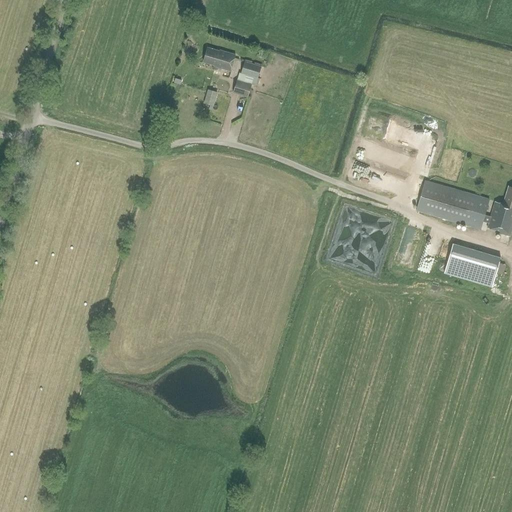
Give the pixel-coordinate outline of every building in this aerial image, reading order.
[(220,51),(208,48),(204,62),(216,66),(216,67),(230,71),(235,54),(220,50),(220,51)] [(258,77),(262,66),(245,61),(242,73),(247,74),(254,76),(258,77)] [(234,93),(249,97),(254,76),(247,74),(244,82),(238,80),(234,93)] [(209,90),(205,103),(214,106),(219,93),(209,90)] [(491,216),(485,214),(489,200),(426,181),(417,210),(481,229),(483,221),(489,223),(488,228),(495,231),(495,232),(510,237),(511,230),(511,187),(509,187),(504,205),(496,202),(491,216)] [(503,275),(506,264),(500,263),(501,257),(453,243),(444,273),(492,287),(497,273),(503,275)]
